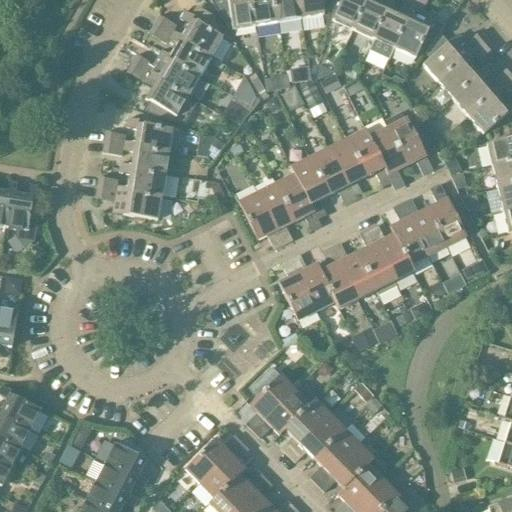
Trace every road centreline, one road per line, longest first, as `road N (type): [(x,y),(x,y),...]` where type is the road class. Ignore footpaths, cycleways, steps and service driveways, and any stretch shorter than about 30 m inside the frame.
road 1 (residential): [(181,310),(443,176)]
road 2 (residential): [(441,511),(413,412),(421,366),(451,319),(511,284)]
road 3 (residential): [(173,367),(124,392),(88,381),(65,349),(62,328),(86,282)]
road 4 (residential): [(316,511),(173,367)]
road 5 (residential): [(86,282),(63,222),(74,119)]
road 6 (residential): [(74,119),(86,74),(130,0)]
